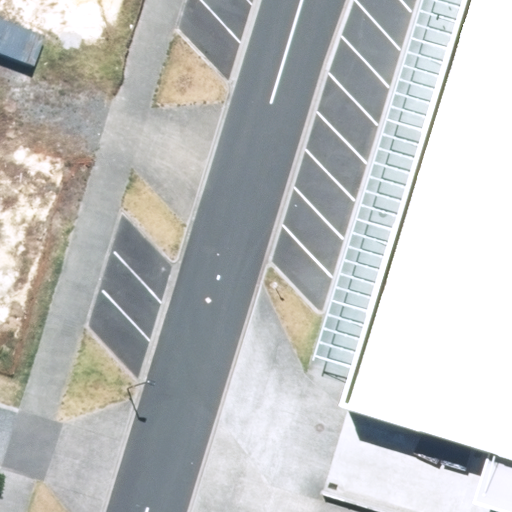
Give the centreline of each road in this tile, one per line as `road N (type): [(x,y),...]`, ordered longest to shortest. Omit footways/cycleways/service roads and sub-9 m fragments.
road 1 (residential): [(153,488),(304,0)]
road 2 (residential): [(0,440),(153,488)]
